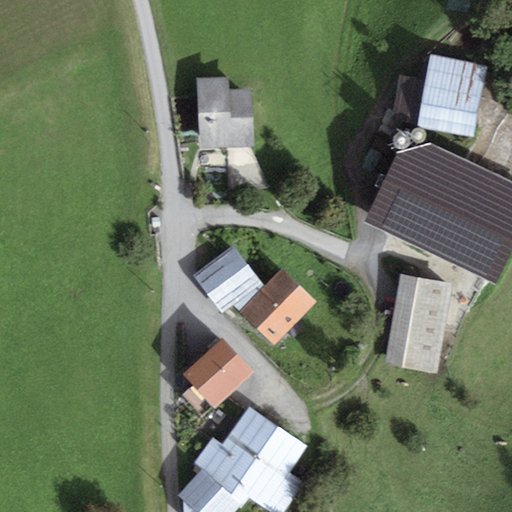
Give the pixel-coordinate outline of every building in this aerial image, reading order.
[(418,125),(418,128),(475,137),(487,66),(430,57),(426,81),(418,125)] [(418,125),(426,81),(400,77),(392,121),(418,125)] [(229,81),(197,82),(200,147),(253,146),(251,91),(229,92),(229,81)] [(385,228),(494,283),(511,247),(511,191),(425,148),(385,228)] [(234,246),(195,276),(220,309),(259,279),(234,246)] [(240,311),(275,344),(315,301),(280,269),(240,311)] [(451,284),(402,276),(388,365),(437,373),(451,284)] [(183,375),(213,408),(254,371),(225,338),(183,375)] [(248,408),(184,497),(203,511),(236,511),(247,497),(267,511),(282,511),(305,480),(283,465),(299,444),(248,408)]
